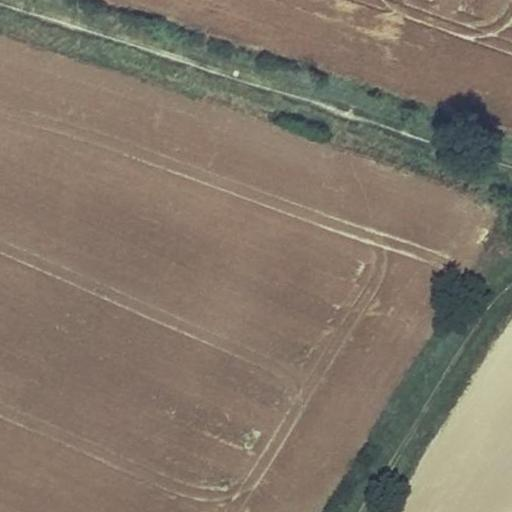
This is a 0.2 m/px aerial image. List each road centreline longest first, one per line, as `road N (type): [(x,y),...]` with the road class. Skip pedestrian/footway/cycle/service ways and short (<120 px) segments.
road 1 (track): [(511,169),(0,8)]
road 2 (track): [(511,285),(359,511)]
